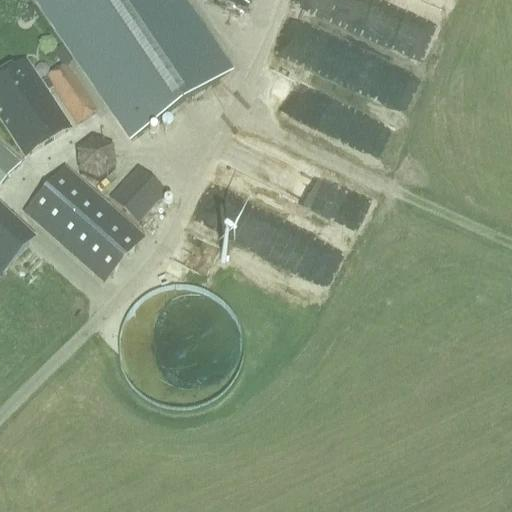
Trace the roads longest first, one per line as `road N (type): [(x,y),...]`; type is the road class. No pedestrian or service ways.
road 1 (unclassified): [(0,418),(152,263),(233,117),(284,0)]
road 2 (track): [(233,117),(511,242)]
